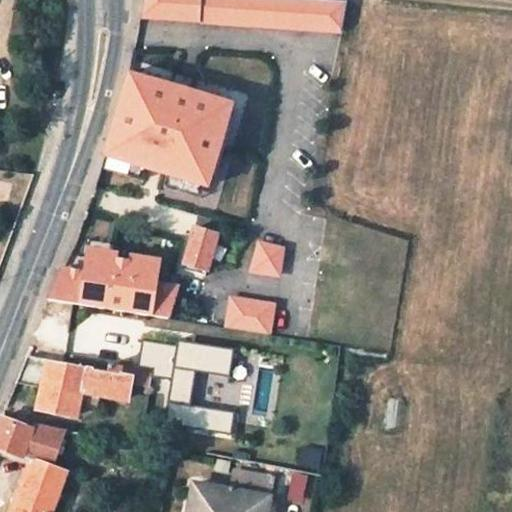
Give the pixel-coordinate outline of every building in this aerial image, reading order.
[(205,0),(147,0),(144,15),(203,20),(205,0)] [(220,0),(205,0),(203,20),(218,21),(220,0)] [(348,2),(325,0),(220,0),(218,21),(344,32),(348,2)] [(206,184),(208,185),(212,172),(229,116),(233,103),(130,72),(106,154),(108,155),(145,166),(168,173),(206,184)] [(234,117),(229,116),(212,172),(217,173),(234,117)] [(145,166),(108,155),(105,167),(141,178),(145,166)] [(206,184),(168,173),(165,185),(202,197),(206,184)] [(218,234),(196,227),(185,263),(208,269),(218,234)] [(266,244),(257,242),(249,270),(261,272),(266,244)] [(281,248),(266,244),(261,272),(277,275),(281,248)] [(156,283),(158,268),(88,257),(85,272),(81,304),(151,315),(156,283)] [(85,272),(63,268),(50,299),(81,304),(85,272)] [(173,287),(156,283),(151,315),(169,317),(178,288),(173,287)] [(272,303),(230,297),(225,326),(268,333),(272,303)] [(143,339),(139,367),(153,369),(152,376),(172,379),(165,424),(233,434),(237,411),(192,404),(197,371),(231,376),(236,348),(178,339),(178,344),(143,339)] [(17,383),(42,388),(38,411),(69,417),(72,404),(75,388),(101,393),(127,398),(131,382),(132,376),(121,373),(108,371),(29,355),(17,383)] [(110,365),(108,371),(121,373),(122,367),(110,365)] [(123,368),(122,367),(121,373),(132,376),(131,382),(150,386),(152,376),(153,369),(139,367),(124,365),(123,368)] [(97,409),(101,393),(75,388),(72,404),(97,409)] [(2,416),(0,422),(0,447),(32,459),(32,458),(54,466),(67,430),(35,424),(34,429),(2,416)] [(11,511),(51,511),(66,471),(54,466),(32,458),(32,459),(11,511)] [(236,471),(232,491),(269,498),(272,478),(236,471)] [(232,491),(195,484),(189,511),(266,511),(269,498),(232,491)]
